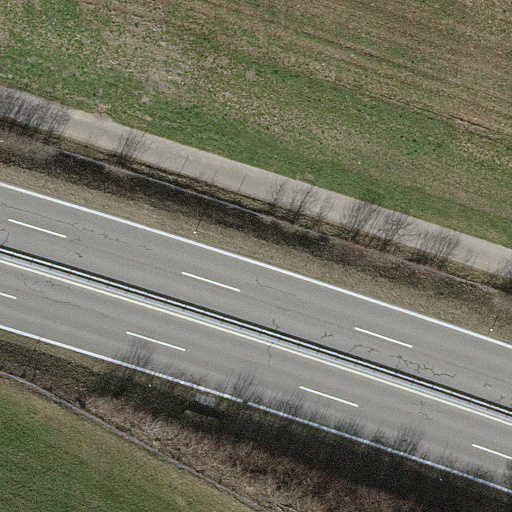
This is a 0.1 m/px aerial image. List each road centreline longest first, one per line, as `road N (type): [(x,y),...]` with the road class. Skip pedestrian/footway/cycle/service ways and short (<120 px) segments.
road 1 (track): [(0,100),(511,265)]
road 2 (trunk): [(0,294),(511,459)]
road 3 (trunk): [(511,381),(0,217)]
